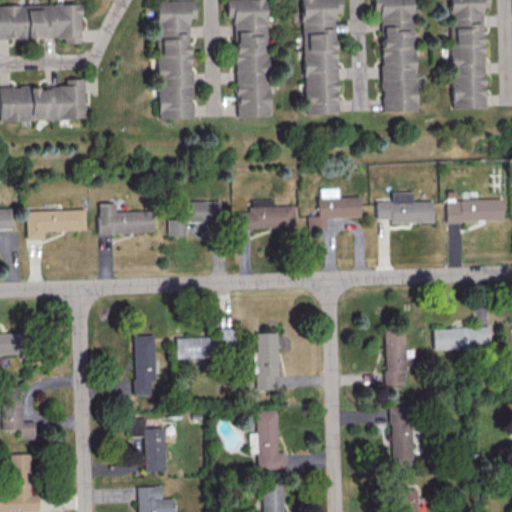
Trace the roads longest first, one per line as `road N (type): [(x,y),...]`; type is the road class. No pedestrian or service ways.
road 1 (residential): [(511,275),(0,291)]
road 2 (residential): [(334,511),(327,280)]
road 3 (residential): [(83,511),(76,289)]
